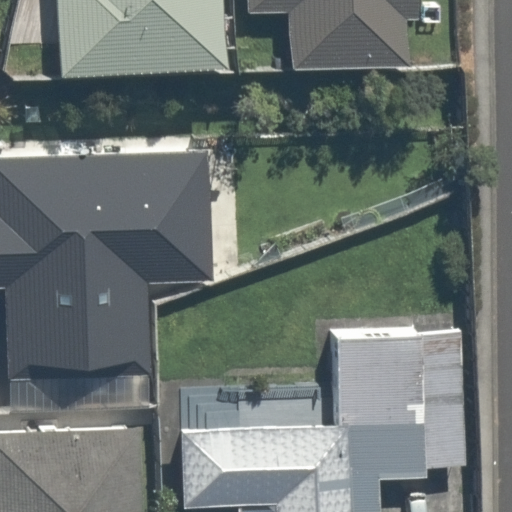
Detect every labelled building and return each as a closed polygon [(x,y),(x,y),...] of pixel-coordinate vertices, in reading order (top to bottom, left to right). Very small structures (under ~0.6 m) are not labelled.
[(50,0),(53,63),(222,56),(218,0),(50,0)] [(242,0),(243,5),(283,4),(285,57),(403,52),(401,8),(414,8),(413,0),(242,0)] [(4,372),(147,366),(143,275),(207,272),(202,144),(0,150),(0,278),(1,279),(4,372)] [(347,511),(347,508),(374,508),(373,470),(421,468),(421,460),(463,458),(457,324),(331,329),(334,417),(176,422),(178,499),(234,497),(234,511),(347,511)] [(137,511),(133,418),(0,423),(0,511),(137,511)]
